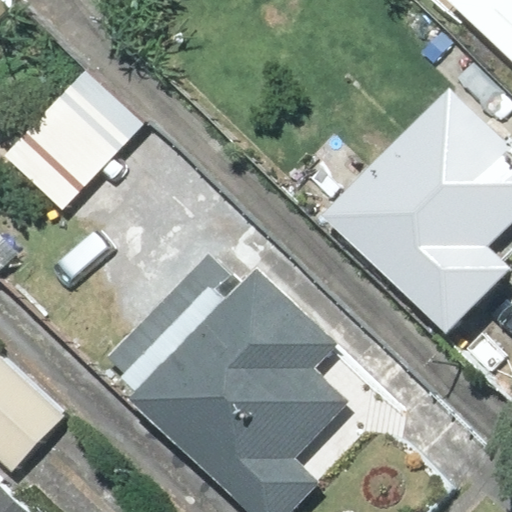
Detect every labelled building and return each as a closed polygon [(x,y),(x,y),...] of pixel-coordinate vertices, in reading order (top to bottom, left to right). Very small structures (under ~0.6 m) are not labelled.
[(511,55),(511,0),(467,0),(460,8),(511,55)] [(12,158),(72,217),(153,135),(94,76),(12,158)] [(511,256),(502,247),(511,236),(511,145),(461,96),(344,214),(467,334),(511,288),(511,256)] [(274,277),(242,308),(227,293),(133,387),(172,426),(257,511),(314,511),(339,488),(311,460),(362,409),(326,373),(348,351),(274,277)] [(55,511),(18,472),(71,420),(4,351),(0,355),(0,511),(55,511)]
